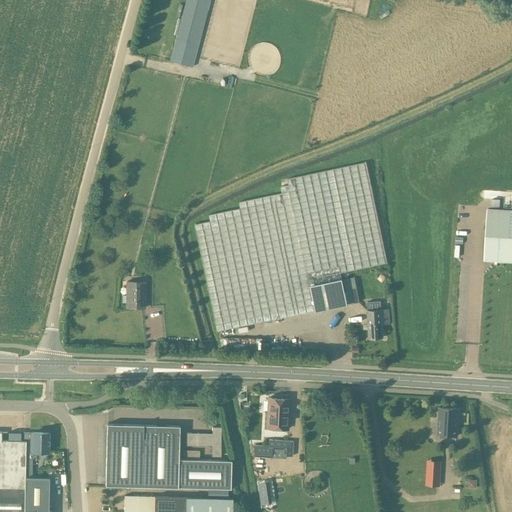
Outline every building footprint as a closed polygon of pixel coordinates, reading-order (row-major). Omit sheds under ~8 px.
[(198,0),(187,41),(176,38),(170,61),(192,67),(209,0),(198,0)] [(388,263),(366,162),(287,178),(289,185),(281,186),(282,193),(239,202),(240,208),(209,215),(210,221),(195,224),(217,331),(335,306),(347,304),(344,292),(342,279),(340,273),(388,263)] [(511,260),(511,210),(488,209),(484,259),(511,260)] [(130,294),(123,294),(123,302),(127,302),(127,307),(145,308),(145,282),(130,282),(130,294)] [(383,324),(390,323),(389,309),(381,309),(381,300),(367,301),(367,310),(369,338),(383,337),(383,324)] [(286,428),(288,399),(269,398),(267,427),(286,428)] [(458,435),(459,408),(439,407),(437,434),(458,435)] [(179,426),(107,424),(105,485),(231,488),(232,460),(179,459),(179,426)] [(187,433),(186,445),(197,446),(197,445),(212,445),(212,456),(221,456),(221,427),(212,427),(212,433),(187,433)] [(48,511),(49,478),(31,477),(24,477),(25,441),(1,440),(2,432),(0,431),(0,511),(48,511)] [(32,441),(25,441),(24,477),(31,477),(31,458),(37,458),(37,452),(48,452),(49,433),(32,432),(32,441)] [(292,456),(293,441),(266,439),(266,445),(248,445),(249,456),(271,457),(272,449),(283,449),(283,455),(292,456)] [(440,486),(441,460),(425,459),(424,485),(440,486)] [(271,503),(268,481),(257,482),(261,504),(271,503)] [(186,511),(187,497),(124,495),(123,511),(186,511)] [(232,511),(233,498),(187,497),(186,511),(232,511)]
